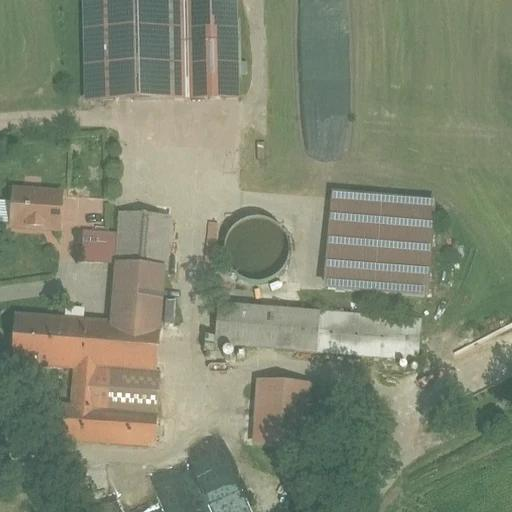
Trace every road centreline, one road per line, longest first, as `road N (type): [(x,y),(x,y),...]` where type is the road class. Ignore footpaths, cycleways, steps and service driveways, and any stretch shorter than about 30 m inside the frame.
road 1 (unknown): [(185,440),(191,450),(246,454),(258,445),(257,374),(193,374)]
road 2 (track): [(340,511),(362,484),(511,408)]
road 3 (unknown): [(17,435),(185,440)]
